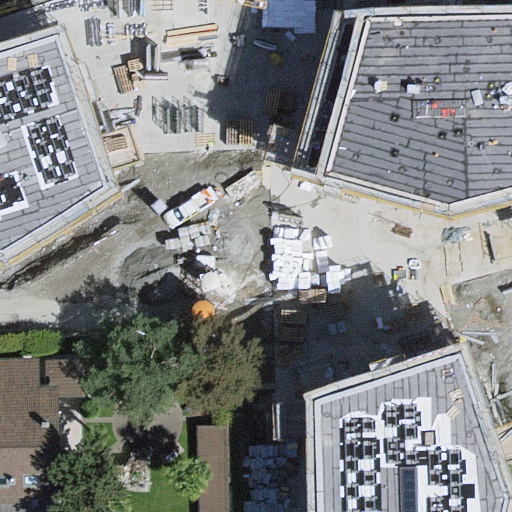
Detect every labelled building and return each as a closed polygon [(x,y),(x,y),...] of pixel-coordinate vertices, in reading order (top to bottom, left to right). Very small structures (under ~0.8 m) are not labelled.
[(511,2),(390,0),(337,0),(292,164),(443,207),(511,190),(511,2)] [(60,22),(0,40),(0,254),(2,255),(112,187),(60,22)] [(306,394),(310,511),(511,511),(511,477),(465,344),(306,394)] [(88,356),(0,356),(0,511),(68,511),(66,412),(91,411),(88,356)] [(233,511),(233,422),(198,426),(199,511),(233,511)]
